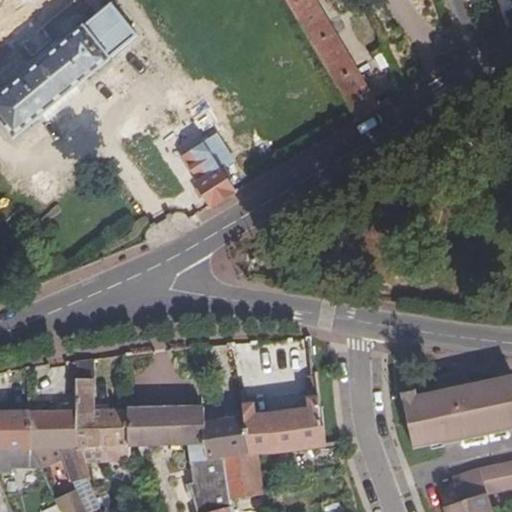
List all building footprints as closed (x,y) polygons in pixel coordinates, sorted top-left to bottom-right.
[(378,106),(315,0),(286,0),(357,119),(378,106)] [(0,120),(14,138),(137,37),(111,5),(0,95),(0,120)] [(410,63),(400,40),(391,45),(402,68),(410,63)] [(234,193),(204,146),(182,160),(211,207),(234,193)] [(240,372),(254,372),(253,343),(239,343),(240,372)] [(128,447),(128,409),(93,410),(93,360),(77,362),(77,383),(77,404),(77,449),(75,449),(81,463),(129,463),(128,448),(128,447)] [(77,383),(77,362),(66,363),(69,383),(77,383)] [(511,376),(488,382),(487,402),(451,401),(450,412),(421,411),(421,447),(444,442),(444,444),(511,429),(511,376)] [(450,412),(451,401),(487,402),(488,382),(414,397),(414,392),(402,395),(404,403),(412,404),(411,410),(421,411),(450,412)] [(326,447),(323,419),(320,420),(316,397),(307,399),(308,409),(256,416),(254,404),(243,405),(244,417),(249,455),(223,459),(232,500),(264,496),(258,457),(290,453),(326,447)] [(421,447),(421,411),(411,410),(412,404),(404,403),(414,448),(421,447)] [(74,482),(81,499),(58,510),(58,511),(86,511),(84,505),(86,504),(87,505),(97,501),(92,491),(81,463),(75,449),(77,449),(77,404),(61,405),(61,412),(30,413),(31,449),(61,449),(64,459),(71,482),(74,482)] [(205,422),(205,408),(128,409),(128,447),(187,445),(193,484),(186,486),(189,500),(193,499),(196,511),(234,511),(233,507),(232,500),(223,459),(207,461),(205,422)] [(31,449),(30,413),(0,413),(0,472),(12,473),(12,469),(40,470),(31,449)] [(249,455),(244,417),(205,422),(207,461),(223,459),(249,455)] [(64,459),(61,449),(31,449),(40,470),(64,459)] [(492,511),(487,495),(511,489),(511,462),(479,470),(479,469),(451,478),(459,503),(444,508),(445,511),(492,511)] [(111,502),(104,486),(92,491),(97,501),(99,507),(111,502)]
